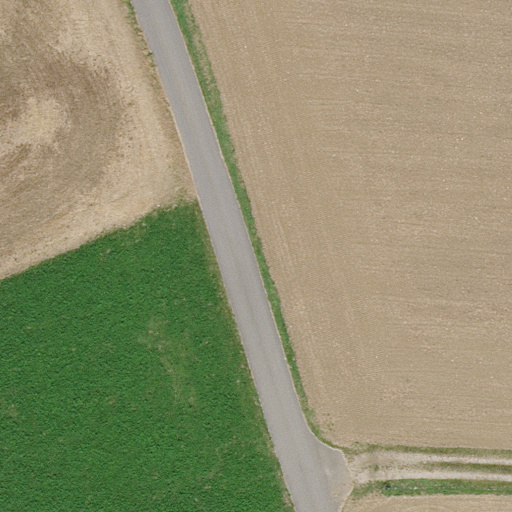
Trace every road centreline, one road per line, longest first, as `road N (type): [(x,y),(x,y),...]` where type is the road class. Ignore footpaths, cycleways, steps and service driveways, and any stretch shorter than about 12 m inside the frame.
road 1 (unclassified): [(318,511),(151,0)]
road 2 (track): [(304,470),(511,472)]
